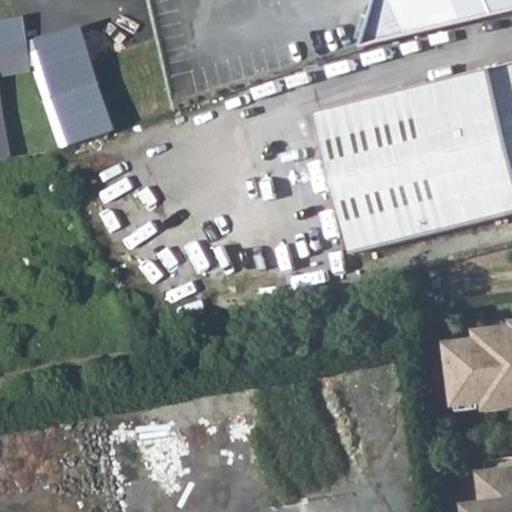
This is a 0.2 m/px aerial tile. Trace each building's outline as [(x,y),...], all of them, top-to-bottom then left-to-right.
[(511,0),(377,0),(364,45),(390,37),(473,20),(511,11),(511,0)] [(0,158),(4,158),(0,134),(0,70),(25,66),(18,22),(0,25),(0,158)] [(73,37),(27,52),(58,147),(105,132),(73,37)] [(511,62),(494,67),(511,106),(511,62)] [(511,106),(494,67),(483,69),(341,105),(319,109),(343,197),(358,252),(475,223),(511,214),(511,106)] [(456,347),(463,402),(483,400),(483,403),(506,400),(507,408),(511,407),(511,332),(497,333),(498,342),(456,347)] [(511,511),(511,472),(486,476),(490,506),(485,507),(485,511),(511,511)]
